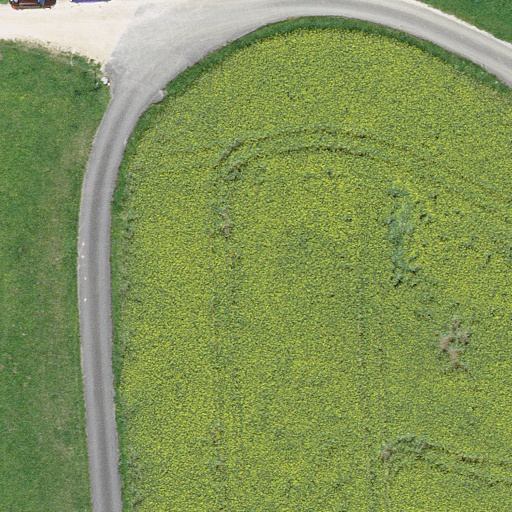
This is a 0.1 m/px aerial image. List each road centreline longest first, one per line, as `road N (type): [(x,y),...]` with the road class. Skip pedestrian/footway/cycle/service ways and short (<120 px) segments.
road 1 (track): [(511,64),(395,8),(340,3),(272,7),(209,25),(150,60),(104,177),(95,246),(110,511)]
road 2 (track): [(150,60),(87,32),(0,24)]
